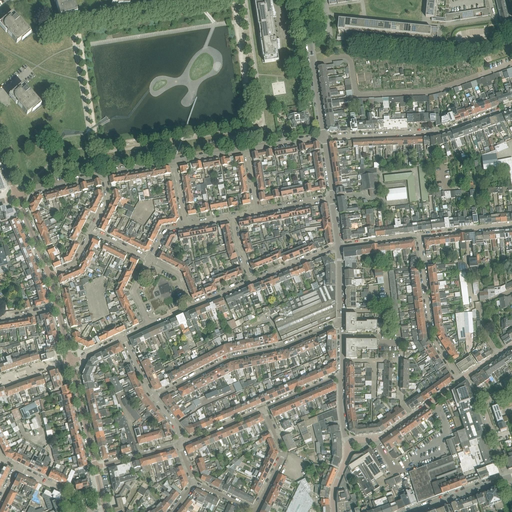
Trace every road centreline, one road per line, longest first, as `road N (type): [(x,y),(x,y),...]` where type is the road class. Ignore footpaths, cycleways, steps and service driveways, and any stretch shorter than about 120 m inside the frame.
road 1 (unclassified): [(312,64),(349,57),(360,94),(431,91),(511,62)]
road 2 (unclassified): [(154,397),(230,357),(282,347),(340,322)]
road 3 (unclassified): [(511,105),(444,130),(323,136)]
road 4 (unclassified): [(460,380),(430,336),(418,235)]
road 5 (residential): [(349,442),(381,437),(460,380)]
